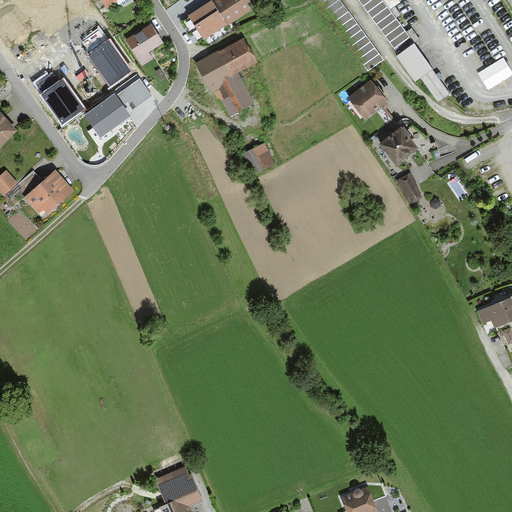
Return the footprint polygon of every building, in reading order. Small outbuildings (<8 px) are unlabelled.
[(121,0),(100,0),(106,9),(121,0)] [(252,9),(246,0),(216,0),(191,16),(204,38),(252,9)] [(321,3),(368,70),(382,60),(340,0),(324,0),(325,0),(321,3)] [(414,44),(382,0),(358,0),(399,55),(414,44)] [(162,44),(151,26),(124,43),(136,61),(162,44)] [(412,28),(407,31),(415,42),(420,39),(412,28)] [(89,55),(111,86),(132,71),(110,40),(107,42),(100,32),(84,43),(91,53),(89,55)] [(436,74),(414,44),(399,55),(397,56),(415,82),(420,78),(438,103),(450,94),(440,79),(436,74)] [(252,67),(241,45),(196,67),(208,92),(217,87),(231,115),(249,107),(234,76),(252,67)] [(41,95),(62,125),(85,109),(64,79),(62,81),(55,71),(36,84),(43,93),(41,95)] [(115,93),(85,115),(101,136),(129,116),(121,106),(128,102),(133,109),(152,96),(138,76),(115,93)] [(348,101),(364,122),(387,105),(371,84),(348,101)] [(0,144),(15,133),(0,114),(0,144)] [(379,148),(396,169),(420,150),(404,129),(379,148)] [(260,147),(243,155),(252,175),(270,167),(260,147)] [(48,177),(40,178),(34,171),(18,184),(28,195),(25,198),(38,213),(43,208),(47,213),(73,191),(55,170),(48,177)] [(0,176),(0,189),(4,195),(17,183),(6,171),(0,176)] [(410,206),(422,200),(409,175),(397,182),(410,206)] [(458,178),(450,182),(460,200),(468,195),(458,178)] [(511,293),(478,308),(484,320),(490,317),(494,326),(511,317),(511,293)] [(511,330),(510,327),(503,330),(509,343),(511,341),(511,330)] [(185,466),(155,479),(165,501),(160,503),(161,506),(155,508),(156,511),(192,511),(189,504),(202,498),(190,471),(188,472),(185,466)] [(372,511),(379,510),(369,484),(362,487),(361,486),(359,485),(356,485),(354,487),(353,489),(353,490),(342,495),(348,511),(372,511)]
